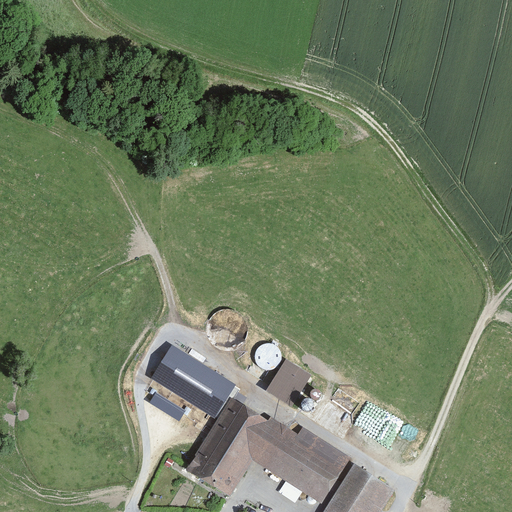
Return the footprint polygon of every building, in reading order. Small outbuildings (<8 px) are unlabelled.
[(268,343),(260,345),(256,352),(256,363),(265,369),(274,369),(280,362),(281,352),(276,345),(268,343)] [(236,384),(173,345),(152,377),(215,416),(236,384)] [(313,373),(286,358),(265,390),(293,405),(313,373)] [(154,391),(147,402),(178,421),(185,409),(154,391)] [(252,461),(321,504),(350,457),(303,427),(298,434),(271,418),(269,422),(231,398),(206,438),(187,469),(230,496),(252,461)] [(382,511),(396,491),(354,464),(323,511),(382,511)] [(296,502),(302,492),(285,482),(279,492),(296,502)]
